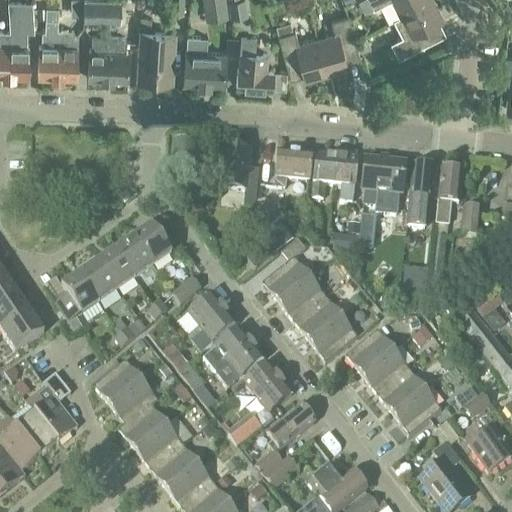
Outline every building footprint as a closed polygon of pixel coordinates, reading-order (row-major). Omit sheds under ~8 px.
[(102,23),(102,0),(92,0),(83,0),(84,10),(84,22),(102,23)] [(120,1),(102,0),(102,23),(120,24),(120,1)] [(174,0),(174,9),(188,10),(187,0),(174,0)] [(187,0),(188,10),(188,14),(209,13),(209,18),(229,17),(225,0),(187,0)] [(227,0),(230,10),(243,9),(241,0),(227,0)] [(392,2),(401,19),(434,2),(432,0),(366,0),(372,12),(392,2)] [(444,22),(434,2),(401,19),(409,35),(397,41),(406,58),(446,37),(439,24),(444,22)] [(10,33),(9,78),(15,78),(29,78),(29,48),(27,48),(27,33),(34,33),(32,4),(8,4),(9,33),(10,33)] [(42,33),(42,34),(41,48),(39,48),(38,79),(51,79),(57,80),(59,30),(57,30),(59,9),(46,9),(45,33),(42,33)] [(317,41),(327,77),(348,71),(347,66),(361,62),(348,18),(331,23),(335,35),(317,41)] [(175,36),(151,34),(151,21),(141,20),(141,34),(138,82),(173,84),(175,36)] [(72,30),(59,30),(57,80),(64,80),(64,79),(77,80),(78,49),(77,49),(78,35),(72,35),(72,30)] [(3,78),(9,78),(10,33),(9,33),(0,32),(0,77),(3,78)] [(327,77),(317,41),(299,46),(295,33),(278,38),(290,82),(304,78),(306,83),(327,77)] [(101,81),(107,81),(109,39),(92,39),(92,51),(89,51),(88,80),(101,81)] [(126,40),(109,39),(107,81),(114,81),(127,82),(128,52),(125,52),(126,40)] [(366,39),(357,43),(362,54),(371,50),(366,39)] [(226,56),(207,55),(207,41),(187,40),(186,54),(185,54),(184,84),(224,87),(226,56)] [(255,55),(256,41),(242,40),(241,54),(240,54),(239,71),(237,71),(236,88),(272,91),(274,73),(266,73),(267,56),(255,55)] [(196,148),(172,147),(169,183),(194,184),(196,148)] [(245,194),(247,172),(248,153),(221,150),(217,191),(243,194),(245,194)] [(276,155),(273,191),(283,192),(284,182),(308,185),(310,159),(276,155)] [(332,189),(335,161),(314,159),(309,201),(321,202),(323,188),(332,189)] [(335,161),(332,189),(330,204),(350,206),(352,190),(352,191),(355,163),(335,161)] [(363,165),(360,194),(363,195),(362,209),(395,212),(397,198),(399,198),(403,169),(363,165)] [(425,232),(428,204),(431,172),(411,170),(408,202),(409,202),(407,216),(405,230),(419,232),(425,232)] [(437,205),(435,222),(441,223),(442,219),(447,219),(449,205),(457,206),(460,175),(439,173),(436,205),(437,205)] [(255,202),(243,201),(242,210),(254,211),(255,202)] [(257,205),(254,229),(266,230),(269,206),(257,205)] [(476,240),(480,210),(461,208),(457,238),(476,240)] [(357,251),(370,253),(375,220),(360,218),(359,222),(358,240),(357,251)] [(436,304),(444,229),(436,228),(428,303),(436,304)] [(150,229),(132,241),(152,270),(170,258),(150,229)] [(272,258),(284,249),(269,231),(266,230),(261,230),(254,236),(272,258)] [(357,251),(358,240),(333,237),(331,254),(356,257),(357,251)] [(260,288),(275,307),(308,281),(292,262),(303,253),(311,250),(302,238),(279,257),(286,267),(260,288)] [(132,241),(114,253),(134,282),(152,270),(132,241)] [(263,249),(245,264),(253,273),(270,259),(263,249)] [(114,253),(96,265),(116,295),(134,282),(114,253)] [(96,265),(78,278),(98,307),(116,295),(96,265)] [(486,287),(507,290),(510,272),(489,269),(486,287)] [(79,319),(98,307),(78,278),(59,290),(66,300),(54,309),(67,328),(62,331),(69,343),(82,334),(78,328),(83,325),(79,319)] [(324,302),(308,281),(275,307),(291,327),(324,302)] [(0,312),(18,301),(6,283),(0,286),(0,312)] [(179,309),(199,292),(191,283),(171,299),(179,309)] [(493,313),(502,306),(491,292),(472,307),(483,321),(493,313)] [(186,317),(178,323),(174,326),(199,357),(234,329),(225,318),(226,318),(218,308),(217,308),(209,298),(185,317),(186,317)] [(0,336),(1,338),(30,319),(18,301),(0,312),(0,336)] [(340,322),(324,302),(291,327),(307,347),(340,322)] [(166,314),(158,305),(152,310),(160,319),(166,314)] [(146,315),(153,325),(160,319),(152,310),(146,315)] [(30,319),(1,338),(13,357),(42,337),(30,319)] [(356,342),(340,322),(307,347),(323,367),(356,342)] [(132,342),(125,332),(119,337),(126,347),(132,342)] [(201,362),(213,378),(250,349),(237,333),(213,351),(214,352),(201,362)] [(359,381),(392,355),(376,335),(343,361),(359,381)] [(120,352),(126,347),(119,337),(113,342),(112,343),(120,352)] [(225,393),(230,389),(238,382),(239,383),(262,364),(250,349),(213,378),(225,393)] [(163,358),(178,376),(187,369),(172,351),(163,358)] [(408,375),(392,355),(359,381),(375,401),(408,375)] [(91,390),(107,410),(140,385),(124,364),(91,390)] [(265,368),(242,386),(266,418),(290,399),(282,389),(282,388),(274,378),(265,368)] [(178,376),(191,393),(200,386),(187,369),(178,376)] [(408,375),(375,401),(391,421),(424,395),(408,375)] [(69,397),(54,378),(53,377),(41,387),(52,400),(43,407),(35,397),(24,406),(32,416),(56,447),(76,431),(57,407),(69,397)] [(118,436),(150,411),(156,406),(140,385),(107,410),(122,429),(116,434),(118,436)] [(200,386),(191,393),(206,411),(215,404),(200,386)] [(511,392),(510,394),(511,397),(511,404),(502,411),(511,424),(511,392)] [(477,394),(460,408),(470,422),(488,409),(477,394)] [(439,415),(424,395),(391,421),(407,441),(439,415)] [(313,427),(299,409),(264,437),(278,455),(313,427)] [(133,456),(166,430),(150,411),(118,436),(133,456)] [(56,447),(32,416),(14,430),(38,461),(56,447)] [(259,430),(253,422),(248,416),(223,436),(234,450),(259,430)] [(0,441),(0,452),(23,481),(24,481),(20,476),(38,461),(14,430),(6,420),(0,425),(0,436),(3,440),(0,441)] [(149,475),(181,450),(166,430),(133,456),(149,475)] [(511,460),(492,431),(466,449),(486,478),(511,460)] [(449,473),(459,465),(444,446),(431,457),(438,466),(418,482),(440,511),(454,511),(470,500),(449,473)] [(164,495),(197,470),(181,450),(149,475),(164,495)] [(0,489),(5,495),(23,481),(0,452),(0,489)] [(275,466),(269,457),(254,469),(260,477),(275,466)] [(296,475),(286,463),(264,481),(273,494),(296,475)] [(350,474),(341,482),(331,469),(306,488),(317,501),(325,511),(340,511),(341,511),(342,511),(365,493),(350,474)] [(177,511),(183,511),(213,490),(197,470),(164,495),(177,511)] [(224,511),(228,509),(213,490),(183,511),(224,511)] [(377,511),(378,511),(367,499),(350,511),(377,511)]
